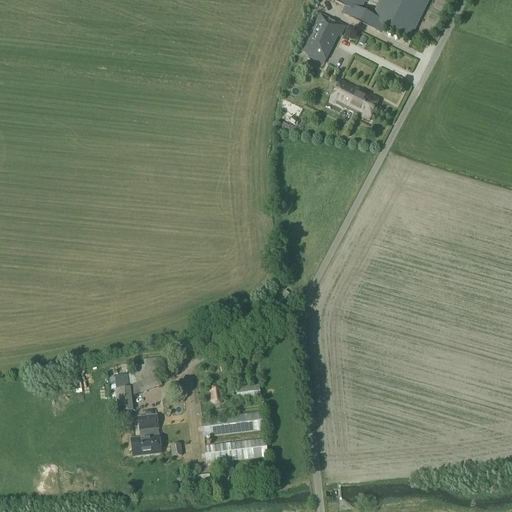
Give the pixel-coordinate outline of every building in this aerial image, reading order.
[(409,39),(428,0),(382,0),(374,18),(359,11),(364,0),(329,0),(347,9),(343,16),(380,34),(383,27),(409,39)] [(339,38),(343,28),(320,17),(308,41),(307,41),(302,52),(324,63),(337,37),(339,38)] [(364,47),(367,41),(362,38),(359,44),(364,47)] [(340,82),(330,102),(344,109),(344,110),(358,116),(369,121),(378,101),(368,96),(355,90),(340,82)] [(133,377),(114,378),(115,388),(117,406),(118,414),(133,412),(131,399),(130,389),(129,387),(136,385),(140,396),(161,387),(153,369),(156,368),(155,360),(143,361),(144,367),(144,372),(139,374),(133,377)] [(259,388),(235,390),(237,403),(260,401),(259,388)] [(212,389),(209,393),(210,404),(213,407),(219,406),(221,402),(220,391),(217,389),(212,389)] [(259,414),(200,422),(202,439),(262,430),(259,414)] [(148,439),(133,441),(135,457),(162,454),(160,438),(157,438),(156,429),(159,429),(157,418),(140,420),(142,431),(147,431),(148,439)] [(263,441),(203,449),(206,465),(265,457),(263,441)] [(180,447),(170,448),(171,459),(181,459),(180,447)] [(233,469),(222,471),(225,486),(235,484),(233,469)] [(196,483),(208,481),(206,471),(194,473),(196,483)]
